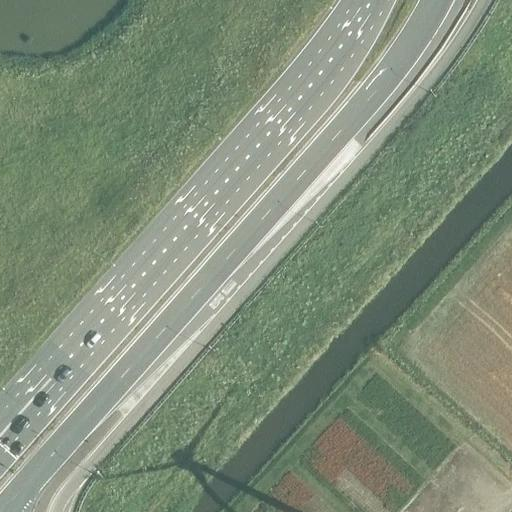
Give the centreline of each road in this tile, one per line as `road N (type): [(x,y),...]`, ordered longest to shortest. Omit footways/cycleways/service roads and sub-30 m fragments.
road 1 (motorway): [(19,486),(360,107),(443,0)]
road 2 (motorway): [(369,0),(312,90),(0,443)]
